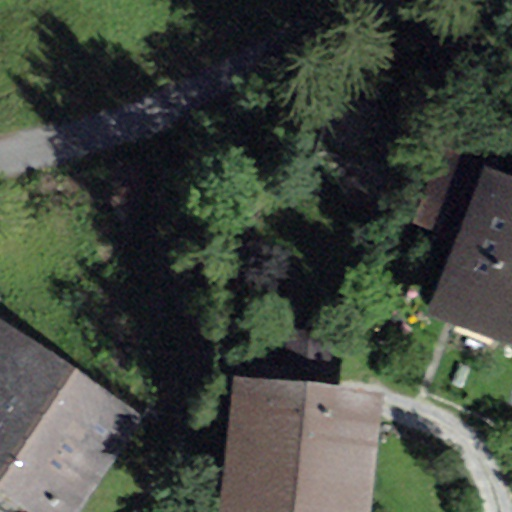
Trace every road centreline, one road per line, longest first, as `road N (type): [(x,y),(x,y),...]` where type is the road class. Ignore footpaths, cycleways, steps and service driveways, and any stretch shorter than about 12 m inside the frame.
road 1 (residential): [(0,150),(136,109),(383,0)]
road 2 (track): [(386,404),(431,422),(479,459),(498,511)]
